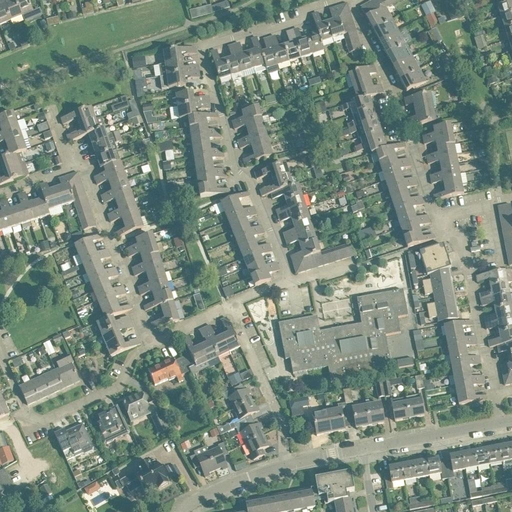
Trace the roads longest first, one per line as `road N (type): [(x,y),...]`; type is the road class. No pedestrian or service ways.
road 1 (residential): [(339,0),(302,10),(305,21),(201,48),(233,167),(251,183),(288,281)]
road 2 (residential): [(437,217),(381,62),(349,0)]
road 3 (residential): [(81,163),(151,345)]
road 4 (residential): [(492,394),(466,259),(437,217)]
road 5 (residential): [(284,465),(283,426),(228,305)]
road 6 (residential): [(25,413),(44,420),(119,386),(136,354),(151,345)]
road 7 (residential): [(362,449),(498,423)]
